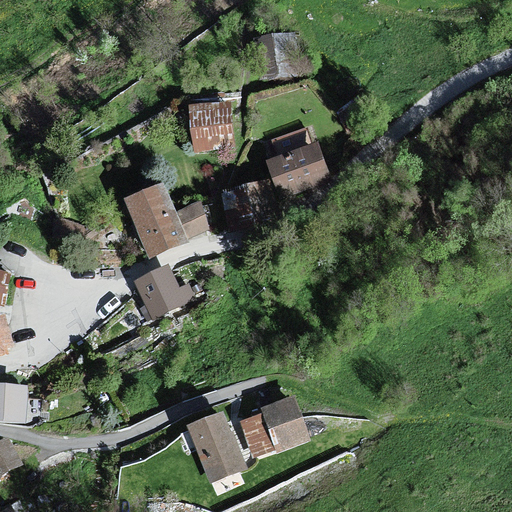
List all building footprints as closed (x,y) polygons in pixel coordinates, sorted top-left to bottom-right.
[(292,32),(254,35),(257,79),(295,76),(292,32)] [(231,103),(190,106),(194,154),(235,150),(231,103)] [(317,144),(267,161),(280,198),(330,181),(317,144)] [(271,178),(221,190),(230,230),(280,219),(271,178)] [(164,188),(128,202),(148,258),(188,244),(186,238),(212,229),(201,199),(172,209),(164,188)] [(16,275),(0,270),(0,303),(8,305),(16,275)] [(173,271),(137,286),(150,319),(187,303),(173,271)] [(3,318),(0,318),(0,356),(9,355),(3,318)] [(25,388),(0,385),(0,421),(22,424),(25,388)] [(307,436),(294,398),(238,417),(250,455),(307,436)] [(225,415),(188,428),(207,483),(244,470),(225,415)] [(6,439),(0,440),(0,471),(16,465),(6,439)]
